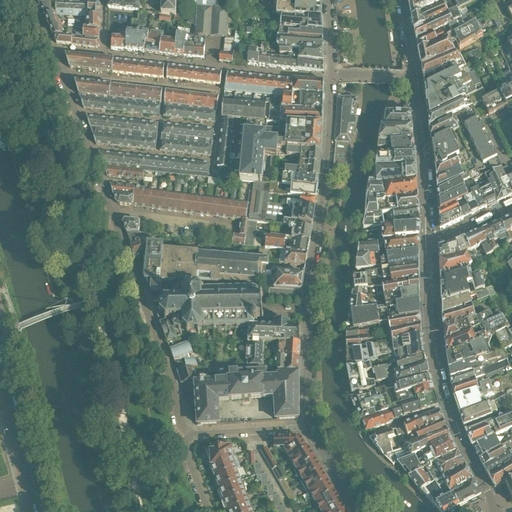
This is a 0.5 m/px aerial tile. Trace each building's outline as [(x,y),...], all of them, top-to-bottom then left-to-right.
[(138,0),(107,0),(108,8),(138,12),(138,0)] [(176,16),(176,15),(175,0),(166,0),(167,1),(161,1),(161,14),(174,16),(173,21),(178,21),(178,16),(176,16)] [(175,0),(176,15),(187,16),(187,25),(194,25),(193,34),(195,34),(195,36),(204,36),(209,36),(209,37),(212,37),(224,38),(225,38),(226,38),(228,10),(227,10),(227,0),(175,0)] [(273,0),(272,15),(282,17),(321,19),(321,20),(337,20),(337,4),(320,4),(296,1),(295,1),(282,0),(273,0)] [(394,3),(396,12),(410,8),(409,8),(426,0),(403,0),(398,2),(394,3)] [(439,0),(426,0),(409,8),(410,8),(396,12),(398,26),(412,21),(412,20),(411,20),(446,4),(445,2),(441,4),(439,0)] [(452,0),(453,1),(457,11),(465,8),(475,3),(473,0),(452,0)] [(398,26),(400,38),(415,34),(414,34),(414,31),(457,11),(453,1),(446,4),(411,20),(412,20),(412,21),(398,26)] [(38,3),(43,14),(55,14),(60,15),(64,15),(64,16),(68,17),(68,3),(55,2),(55,10),(50,10),(51,4),(38,3)] [(68,3),(68,17),(78,17),(78,4),(68,3)] [(79,16),(86,17),(87,17),(87,4),(78,4),(78,17),(79,17),(79,16)] [(87,4),(87,17),(99,18),(100,6),(98,4),(87,4)] [(400,38),(402,49),(417,43),(417,42),(443,30),(448,27),(469,16),(465,8),(457,11),(414,31),(414,34),(415,34),(400,38)] [(497,29),(501,27),(501,26),(499,23),(499,22),(497,18),(494,13),(491,15),(497,28),(497,29)] [(43,14),(48,25),(60,27),(55,14),(43,14)] [(125,51),(134,52),(137,32),(136,32),(136,26),(144,26),(145,15),(137,14),(137,21),(131,20),(131,32),(127,32),(125,51)] [(402,49),(403,57),(419,52),(453,36),(475,23),(471,15),(469,16),(448,27),(450,32),(446,34),(445,31),(444,32),(443,30),(417,42),(417,43),(402,49)] [(86,17),(85,29),(99,29),(99,18),(87,17),(86,17)] [(321,19),(282,17),(280,29),(322,33),(322,34),(338,34),(337,20),(321,20),(321,19)] [(419,52),(403,57),(401,58),(403,71),(421,65),(422,65),(423,66),(453,52),(452,48),(450,44),(455,42),(460,51),(471,44),(483,37),(475,23),(453,36),(419,52)] [(48,25),(53,36),(62,37),(61,27),(60,27),(48,25)] [(177,28),(176,35),(186,37),(187,37),(188,37),(189,30),(177,28)] [(83,29),(83,33),(83,38),(99,39),(99,29),(85,29),(83,29)] [(278,38),(322,42),(322,43),(338,42),(338,34),(322,34),(322,33),(280,29),(278,37),(278,38)] [(111,50),(125,51),(127,32),(119,32),(118,38),(112,38),(111,50),(111,49),(111,50)] [(134,52),(144,53),(145,43),(147,43),(148,33),(137,32),(134,52)] [(72,37),(71,46),(97,48),(99,46),(99,39),(83,38),(83,33),(76,33),(76,38),(72,37)] [(144,53),(159,55),(162,40),(163,34),(148,33),(147,43),(145,43),(144,53)] [(174,57),(183,58),(186,37),(176,35),(176,41),(174,57)] [(56,44),(71,46),(72,37),(62,37),(53,36),(56,44)] [(183,58),(194,59),(196,38),(188,37),(187,37),(186,37),(183,58)] [(196,38),(194,59),(204,60),(204,57),(205,39),(196,38)] [(233,44),(234,39),(226,38),(225,38),(224,38),(222,54),(233,55),(233,44)] [(338,42),(322,43),(322,42),(278,38),(277,48),(280,48),(292,49),(300,50),(323,52),(339,51),(338,42)] [(174,57),(176,41),(162,40),(159,55),(174,57)] [(232,64),(247,65),(249,51),(245,51),(245,44),(239,44),(233,44),(233,55),(232,64)] [(247,65),(258,66),(259,58),(257,57),(257,50),(258,45),(245,44),(245,51),(249,51),(247,65)] [(258,66),(268,67),(269,59),(265,59),(266,46),(261,45),(260,51),(257,50),(257,57),(259,58),(258,66)] [(323,63),(323,59),(339,58),(339,51),(323,52),(300,50),(299,55),(291,54),(292,49),(280,48),(280,55),(281,55),(285,55),(285,59),(286,59),(289,61),(298,61),(323,63)] [(478,50),(474,52),(478,59),(482,57),(478,50)] [(423,78),(423,79),(446,68),(450,75),(463,69),(460,62),(455,52),(454,53),(453,52),(423,66),(422,65),(421,65),(422,67),(421,67),(422,67),(422,68),(422,70),(422,71),(423,76),(423,78)] [(478,59),(474,52),(473,52),(468,54),(473,62),(478,59)] [(219,62),(232,64),(233,55),(222,54),(220,53),(219,62)] [(69,69),(76,69),(78,56),(66,55),(65,56),(69,69)] [(287,69),(297,70),(298,61),(289,61),(286,59),(285,59),(285,55),(281,55),(280,59),(281,59),(283,61),(287,61),(287,69)] [(76,69),(85,70),(86,57),(78,56),(76,69)] [(85,70),(93,71),(95,58),(86,57),(85,70)] [(483,61),(486,67),(495,63),(492,57),(483,61)] [(93,71),(102,72),(103,59),(95,58),(93,71)] [(298,61),(297,70),(318,72),(322,73),(323,74),(323,66),(339,65),(339,58),(323,59),(323,63),(298,61)] [(102,72),(111,73),(113,60),(103,59),(102,72)] [(268,67),(278,68),(279,59),(269,59),(268,67)] [(278,68),(287,69),(287,61),(283,61),(281,59),(280,59),(279,59),(278,68)] [(111,73),(121,74),(122,61),(113,60),(111,73)] [(121,74),(129,75),(130,62),(122,61),(121,74)] [(129,75),(137,76),(139,63),(130,62),(129,75)] [(137,76),(145,77),(146,63),(139,63),(137,76)] [(145,77),(153,78),(155,64),(146,63),(145,77)] [(155,64),(153,78),(163,79),(164,65),(155,64)] [(167,79),(176,80),(177,67),(168,66),(167,79)] [(176,80),(185,81),(186,68),(177,67),(176,80)] [(428,118),(428,119),(467,97),(468,96),(476,92),(474,87),(480,84),(474,72),(470,74),(466,67),(463,69),(450,75),(424,88),(425,89),(423,90),(424,96),(425,96),(425,97),(425,98),(427,107),(428,117),(428,118)] [(185,81),(193,82),(194,69),(186,68),(185,81)] [(424,88),(450,75),(446,68),(423,79),(425,88),(424,88)] [(193,82),(201,83),(203,70),(194,69),(193,82)] [(201,83),(210,84),(212,71),(203,70),(201,83)] [(505,83),(508,89),(511,97),(511,75),(510,70),(501,75),(505,83)] [(212,71),(210,84),(220,86),(221,72),(212,71)] [(225,90),(234,91),(236,74),(227,73),(225,90)] [(234,91),(245,92),(247,75),(236,74),(234,91)] [(245,92),(254,93),(256,76),(247,75),(245,92)] [(254,93),(263,94),(264,77),(256,76),(254,93)] [(263,94),(272,95),(274,78),(264,77),(263,94)] [(272,95),(281,96),(281,93),(284,79),(274,78),(272,95)] [(281,96),(283,96),(283,93),(292,94),(293,80),(284,79),(281,93),(281,96)] [(339,83),(323,82),(308,81),(293,80),(292,94),(283,93),(283,96),(282,97),(283,97),(283,98),(282,108),(323,112),(328,112),(327,117),(334,117),(335,112),(336,112),(336,110),(337,98),(338,98),(338,95),(339,83)] [(78,95),(79,95),(84,96),(85,82),(75,81),(74,82),(78,95)] [(94,83),(85,82),(84,96),(92,97),(94,83)] [(92,97),(101,97),(102,84),(94,83),(92,97)] [(496,88),(499,93),(506,107),(511,104),(511,97),(508,89),(505,83),(496,88)] [(101,97),(110,98),(111,85),(102,84),(101,97)] [(110,98),(120,99),(121,86),(111,85),(110,98)] [(121,86),(120,99),(128,100),(129,87),(121,86)] [(128,100),(130,101),(136,101),(137,88),(129,87),(128,100)] [(136,101),(140,102),(143,102),(145,89),(137,88),(136,101)] [(143,102),(150,103),(152,103),(154,89),(145,89),(143,102)] [(152,103),(160,104),(161,104),(162,90),(154,89),(152,103)] [(164,104),(165,104),(173,105),(174,92),(165,91),(164,104)] [(173,105),(175,106),(181,106),(182,93),(174,92),(173,105)] [(181,106),(186,107),(191,107),(192,94),(182,93),(181,106)] [(499,93),(490,97),(497,112),(506,107),(499,93)] [(191,107),(196,108),(199,108),(201,96),(192,94),(191,107)] [(83,109),(99,111),(101,97),(92,97),(84,96),(79,95),(80,99),(83,109)] [(203,109),(206,109),(217,110),(218,98),(205,96),(203,109)] [(99,111),(108,112),(110,101),(110,98),(101,97),(99,111)] [(429,129),(473,107),(473,106),(472,106),(467,97),(428,119),(430,129),(429,129)] [(497,112),(490,97),(481,101),(489,116),(497,112)] [(108,112),(118,113),(120,99),(110,98),(110,101),(108,112)] [(337,98),(336,110),(356,111),(357,106),(358,99),(338,98),(337,98)] [(118,113),(129,114),(130,101),(128,100),(120,99),(118,113)] [(129,114),(139,115),(140,102),(136,101),(130,101),(129,114)] [(139,115),(149,116),(150,103),(143,102),(140,102),(139,115)] [(150,103),(149,116),(159,117),(160,104),(152,103),(150,103)] [(234,119),(243,120),(269,122),(270,107),(270,106),(259,105),(240,103),(238,104),(223,103),(221,118),(222,118),(222,124),(220,138),(236,140),(237,136),(237,132),(232,131),(234,119)] [(163,117),(174,119),(175,106),(173,105),(165,104),(164,107),(163,117)] [(406,106),(406,105),(403,106),(404,114),(409,113),(411,113),(410,105),(406,106)] [(174,119),(184,120),(186,107),(181,106),(175,106),(174,119)] [(184,120),(194,121),(196,108),(191,107),(186,107),(184,120)] [(282,108),(277,108),(275,108),(275,107),(270,107),(269,122),(322,126),(323,112),(282,108)] [(431,143),(432,144),(465,127),(467,126),(478,121),(480,120),(473,107),(429,129),(430,130),(430,132),(431,139),(431,142),(431,143)] [(194,121),(204,122),(206,109),(203,109),(199,108),(196,108),(194,121)] [(206,109),(204,122),(214,123),(216,111),(217,111),(217,110),(206,109)] [(336,112),(336,122),(356,124),(356,123),(355,120),(356,111),(336,110),(336,112)] [(386,115),(384,128),(412,126),(411,114),(411,113),(409,113),(404,114),(403,114),(402,114),(395,114),(394,114),(388,115),(386,115)] [(90,128),(93,135),(106,136),(107,132),(108,119),(86,117),(86,118),(90,128)] [(108,119),(107,132),(117,133),(118,120),(108,119)] [(117,133),(126,134),(128,122),(118,120),(117,133)] [(334,151),(335,142),(334,142),(335,139),(322,138),(322,126),(269,122),(243,120),(241,135),(244,135),(240,182),(254,183),(254,182),(270,184),(276,185),(277,181),(276,179),(274,179),(274,175),(275,169),(276,157),(277,157),(277,156),(277,150),(321,154),(321,153),(321,150),(334,151)] [(482,129),(478,121),(467,126),(465,127),(483,165),(496,159),(496,158),(494,155),(490,145),(488,142),(483,132),(482,129)] [(126,134),(137,136),(138,123),(128,122),(126,134)] [(334,142),(335,142),(350,144),(356,124),(336,122),(335,139),(334,142)] [(137,136),(147,137),(148,124),(138,123),(137,136)] [(148,124),(147,137),(157,138),(158,125),(148,124)] [(161,138),(171,139),(173,126),(163,125),(161,138)] [(171,139),(181,140),(183,127),(173,126),(171,139)] [(379,145),(401,143),(401,140),(413,139),(413,138),(412,135),(413,135),(413,134),(412,134),(412,131),(412,130),(412,127),(412,126),(384,128),(382,128),(379,145)] [(183,127),(181,140),(191,142),(193,129),(183,127)] [(465,127),(432,144),(431,144),(433,151),(435,168),(439,166),(447,163),(467,154),(470,161),(476,173),(476,172),(479,179),(483,177),(484,179),(501,169),(500,166),(496,159),(483,165),(465,127)] [(191,142),(202,143),(203,130),(193,129),(191,142)] [(203,130),(202,143),(212,144),(213,131),(203,130)] [(105,146),(115,147),(117,133),(107,132),(106,136),(105,146)] [(115,147),(125,148),(126,134),(117,133),(115,147)] [(125,148),(135,149),(137,136),(126,134),(125,148)] [(96,145),(105,146),(106,136),(93,135),(92,135),(96,145)] [(135,149),(145,150),(147,137),(137,136),(135,149)] [(147,137),(145,150),(155,151),(157,138),(147,137)] [(170,153),(171,139),(161,138),(160,152),(170,153)] [(235,154),(236,140),(220,138),(219,153),(230,154),(234,154),(235,154)] [(170,153),(180,154),(181,140),(171,139),(170,153)] [(379,145),(377,158),(391,156),(415,154),(413,139),(401,140),(401,143),(379,145)] [(180,154),(190,155),(191,142),(181,140),(180,154)] [(190,155),(200,156),(202,143),(191,142),(190,155)] [(334,151),(333,163),(332,170),(332,171),(333,171),(344,172),(350,145),(350,144),(335,142),(334,151)] [(202,143),(200,156),(210,157),(212,144),(202,143)] [(321,163),(321,162),(333,163),(334,151),(321,150),(321,153),(321,154),(277,150),(277,156),(300,158),(300,164),(297,164),(297,165),(320,167),(320,163),(321,163)] [(107,164),(107,168),(113,168),(115,155),(99,153),(99,154),(102,164),(107,164)] [(216,174),(217,174),(220,175),(221,168),(228,169),(229,160),(230,154),(219,153),(216,174)] [(391,156),(392,169),(415,167),(415,154),(391,156)] [(439,166),(435,168),(436,176),(436,177),(437,177),(436,177),(452,172),(470,161),(467,154),(447,163),(439,166)] [(124,156),(115,155),(113,168),(123,169),(124,156)] [(123,169),(125,169),(133,170),(135,157),(124,156),(123,169)] [(376,170),(376,171),(392,169),(391,156),(377,158),(376,170)] [(135,157),(133,170),(137,171),(144,172),(145,158),(135,157)] [(145,158),(144,172),(143,172),(155,173),(155,176),(157,176),(157,174),(158,174),(160,160),(145,158)] [(170,161),(160,160),(158,174),(168,175),(170,161)] [(180,162),(170,161),(168,175),(178,176),(180,162)] [(436,177),(436,178),(437,180),(436,180),(437,180),(437,187),(437,188),(437,189),(437,190),(473,174),(476,173),(470,161),(452,172),(436,177)] [(190,163),(180,162),(178,176),(188,177),(190,163)] [(320,167),(319,169),(332,170),(333,163),(321,162),(321,163),(320,163),(320,167)] [(200,164),(190,163),(188,177),(199,178),(200,164)] [(209,165),(200,164),(199,178),(207,179),(208,175),(209,165)] [(318,179),(319,179),(328,180),(328,179),(332,180),(333,171),(332,171),(332,170),(319,169),(320,167),(297,165),(297,168),(299,168),(299,170),(285,169),(285,175),(318,179)] [(107,177),(124,179),(125,169),(123,169),(113,168),(107,168),(105,167),(104,168),(107,177)] [(376,171),(377,184),(377,185),(384,184),(416,179),(415,167),(392,169),(376,171)] [(125,169),(124,179),(144,181),(144,179),(143,179),(143,172),(144,172),(137,171),(133,170),(125,169)] [(501,169),(484,179),(487,184),(490,188),(480,194),(486,208),(497,203),(511,195),(511,192),(506,180),(503,174),(501,169)] [(506,172),(503,174),(506,180),(511,192),(511,176),(511,174),(510,174),(508,171),(506,172)] [(437,190),(437,191),(438,201),(466,187),(479,179),(476,172),(476,173),(473,174),(437,190)] [(291,186),(317,189),(331,190),(332,180),(328,179),(328,180),(319,179),(318,179),(285,175),(283,175),(282,185),(291,186)] [(438,201),(439,213),(464,201),(472,198),(470,194),(478,190),(487,184),(484,179),(483,177),(479,179),(466,187),(438,201)] [(385,192),(417,187),(416,179),(384,184),(385,192)] [(314,211),(286,207),(273,205),(274,195),(269,195),(270,184),(254,182),(254,183),(252,198),(251,204),(248,222),(257,223),(281,226),(311,230),(312,226),(313,221),(325,223),(327,213),(314,211)] [(133,196),(135,187),(109,184),(113,195),(119,194),(133,196)] [(316,200),(329,201),(331,190),(317,189),(291,186),(291,192),(288,192),(287,192),(286,192),(286,193),(285,194),(279,194),(278,193),(277,193),(277,192),(277,191),(277,185),(276,185),(270,184),(269,195),(274,195),(290,197),(316,200)] [(367,201),(386,200),(385,192),(384,184),(377,185),(377,184),(370,184),(367,201)] [(132,207),(141,208),(142,197),(143,191),(145,191),(144,189),(135,187),(133,196),(132,207)] [(394,199),(417,196),(417,187),(385,192),(386,200),(386,201),(394,199)] [(470,194),(472,198),(478,212),(486,208),(480,194),(478,190),(470,194)] [(141,208),(148,209),(150,191),(145,191),(143,191),(142,197),(141,208)] [(148,209),(156,210),(158,192),(150,191),(148,209)] [(156,210),(165,211),(167,193),(158,192),(156,210)] [(165,211),(172,212),(174,194),(170,194),(167,193),(165,211)] [(118,205),(132,207),(133,196),(119,194),(113,195),(116,203),(118,205)] [(172,212),(180,213),(183,195),(174,194),(172,212)] [(180,213),(188,214),(191,196),(183,195),(180,213)] [(188,214),(196,215),(198,197),(191,196),(188,214)] [(397,214),(419,210),(417,196),(394,199),(395,209),(397,209),(397,214)] [(196,215),(205,216),(207,199),(198,197),(196,215)] [(314,211),(327,213),(329,201),(316,200),(290,197),(296,198),(296,202),(287,201),(286,207),(314,211)] [(472,198),(464,201),(465,204),(471,216),(478,212),(472,198)] [(205,216),(213,217),(215,199),(207,199),(205,216)] [(213,217),(220,218),(223,200),(215,199),(213,217)] [(367,201),(366,212),(369,212),(369,211),(382,210),(383,216),(385,215),(397,214),(397,209),(395,209),(394,199),(386,201),(386,200),(367,201)] [(220,218),(228,219),(231,202),(223,200),(220,218)] [(439,213),(439,221),(459,211),(458,207),(465,204),(464,201),(439,213)] [(228,219),(237,220),(239,203),(231,202),(228,219)] [(239,203),(237,220),(241,221),(248,222),(251,204),(247,204),(239,203)] [(458,207),(459,211),(463,219),(471,216),(465,204),(458,207)] [(363,229),(384,228),(384,227),(382,216),(383,216),(382,210),(369,211),(369,212),(366,212),(366,218),(363,229)] [(395,226),(394,222),(419,217),(419,210),(397,214),(385,215),(387,227),(384,227),(384,228),(395,226)] [(459,211),(439,221),(440,231),(463,220),(463,219),(459,211)] [(398,226),(398,228),(419,225),(419,217),(394,222),(395,226),(398,226)] [(511,231),(511,217),(500,223),(508,239),(510,242),(511,240),(511,236),(510,232),(511,231)] [(127,233),(127,234),(139,233),(140,223),(125,221),(123,223),(126,233),(127,233)] [(257,223),(248,222),(241,221),(240,229),(255,232),(257,223)] [(497,242),(498,243),(508,239),(500,223),(488,229),(494,239),(496,238),(497,242)] [(384,242),(419,238),(419,225),(398,228),(379,230),(379,232),(383,231),(383,242),(384,242)] [(292,240),(309,242),(323,243),(323,234),(324,232),(311,231),(311,230),(281,226),(283,227),(290,227),(289,232),(293,232),(292,240)] [(254,239),(255,232),(240,229),(239,235),(239,237),(254,239)] [(497,242),(496,238),(494,239),(488,229),(481,232),(494,253),(498,249),(497,247),(495,248),(493,244),(497,242)] [(471,255),(474,253),(473,250),(481,246),(485,254),(486,257),(494,253),(481,232),(464,239),(471,255)] [(129,240),(139,268),(142,267),(142,268),(146,268),(147,253),(152,251),(153,252),(163,253),(163,251),(163,245),(148,244),(146,238),(140,240),(138,236),(141,235),(140,233),(139,233),(127,234),(129,239),(129,240)] [(253,247),(254,239),(239,237),(239,235),(234,235),(234,239),(233,239),(233,241),(233,245),(244,246),(253,247)] [(266,242),(265,249),(281,251),(284,251),(285,239),(278,238),(267,237),(266,242)] [(386,255),(419,250),(419,238),(384,242),(385,246),(386,255)] [(464,239),(457,242),(461,252),(459,253),(461,258),(466,254),(467,257),(471,255),(464,239)] [(290,243),(294,249),(308,251),(309,242),(292,240),(289,240),(288,240),(288,241),(287,242),(288,242),(289,243),(290,243)] [(359,245),(357,258),(374,256),(379,256),(378,249),(381,249),(381,246),(385,246),(384,242),(383,242),(368,243),(365,244),(359,245)] [(439,249),(440,262),(461,258),(459,253),(461,252),(457,242),(456,243),(439,249)] [(389,269),(385,270),(386,275),(400,272),(419,270),(419,269),(419,266),(419,263),(419,262),(419,250),(386,255),(387,261),(380,262),(380,263),(375,264),(374,256),(357,258),(356,271),(357,271),(368,270),(384,266),(388,266),(388,267),(389,269)] [(142,267),(139,268),(144,282),(147,282),(147,288),(148,291),(151,290),(151,293),(161,294),(161,283),(162,272),(163,253),(153,252),(152,251),(147,253),(146,268),(142,268),(142,267)] [(163,251),(163,253),(162,272),(161,283),(176,284),(176,282),(185,282),(185,281),(219,284),(219,281),(256,284),(257,280),(260,280),(264,276),(264,273),(265,266),(268,266),(269,259),(267,259),(268,251),(259,251),(259,259),(205,254),(163,251)] [(307,254),(307,255),(294,253),(286,252),(284,251),(281,251),(279,264),(301,267),(301,265),(304,266),(305,266),(306,263),(319,265),(321,256),(307,254)] [(440,262),(441,277),(468,268),(472,266),(479,262),(476,256),(476,255),(474,253),(471,255),(467,257),(466,254),(461,258),(440,262)] [(303,272),(303,275),(304,275),(303,277),(317,278),(319,268),(319,265),(306,263),(305,266),(304,266),(303,272)] [(441,286),(441,292),(442,302),(442,305),(484,291),(480,276),(471,278),(468,268),(441,277),(441,286)] [(365,274),(366,277),(366,278),(367,290),(382,287),(419,281),(419,270),(400,272),(386,275),(385,270),(365,274)] [(317,278),(303,277),(304,275),(303,275),(271,272),(270,281),(269,290),(268,295),(301,298),(301,292),(315,293),(317,278)] [(355,291),(367,290),(366,278),(366,277),(362,278),(362,277),(353,276),(353,279),(353,281),(353,286),(354,286),(355,291)] [(419,281),(382,287),(383,296),(419,290),(419,281)] [(236,330),(248,330),(254,330),(254,326),(254,323),(256,322),(257,320),(256,318),(260,318),(262,319),(263,318),(262,316),(261,300),(263,298),(261,297),(260,298),(257,298),(258,295),(260,295),(260,294),(258,294),(257,291),(258,290),(257,288),(256,290),(253,289),(254,287),(252,287),(251,288),(249,289),(249,286),(235,287),(235,289),(226,289),(226,287),(224,287),(224,289),(214,289),(214,287),(212,287),(212,289),(204,290),(203,289),(202,290),(198,287),(199,285),(197,284),(186,284),(185,285),(186,287),(183,290),(179,289),(179,287),(177,287),(177,289),(174,291),(171,288),(163,288),(162,304),(160,305),(159,305),(158,307),(160,307),(160,314),(178,308),(188,335),(198,335),(200,334),(199,332),(202,329),(204,329),(213,329),(213,331),(215,331),(215,329),(224,329),(224,330),(226,330),(226,329),(236,328),(236,330)] [(353,292),(351,301),(369,298),(383,296),(382,287),(367,290),(355,291),(353,292)] [(383,296),(383,297),(384,296),(385,303),(381,303),(382,307),(419,302),(419,290),(383,296)] [(442,316),(471,306),(489,299),(491,301),(494,299),(489,290),(484,291),(442,305),(442,315),(442,316)] [(301,298),(300,309),(304,310),(304,309),(314,310),(315,293),(301,292),(301,298)] [(351,301),(350,312),(371,309),(369,298),(351,301)] [(375,308),(378,325),(419,316),(419,315),(419,314),(419,313),(419,311),(419,306),(419,305),(419,304),(419,302),(382,307),(375,308)] [(443,327),(444,328),(475,318),(471,306),(442,316),(443,327)] [(167,343),(188,335),(178,308),(160,314),(157,315),(167,343)] [(350,312),(347,331),(368,328),(378,325),(375,308),(371,309),(350,312)] [(278,344),(300,345),(313,346),(314,321),(314,310),(304,309),(304,310),(300,309),(300,321),(300,328),(290,328),(290,324),(274,323),(274,327),(254,326),(254,330),(248,330),(247,366),(263,367),(263,343),(278,344)] [(491,315),(496,320),(502,318),(497,311),(491,315)] [(444,328),(445,342),(472,331),(479,328),(487,324),(496,320),(491,315),(489,312),(475,318),(444,328)] [(419,316),(378,325),(380,334),(381,334),(420,325),(419,316)] [(503,352),(504,352),(511,347),(511,326),(509,328),(502,318),(502,317),(502,318),(496,320),(487,324),(492,338),(495,337),(503,351),(503,352)] [(445,342),(447,357),(483,342),(492,338),(487,324),(479,328),(482,335),(475,339),(472,331),(445,342)] [(390,336),(392,342),(421,335),(420,325),(381,334),(382,338),(390,336)] [(347,331),(346,341),(367,337),(367,340),(374,338),(373,335),(369,336),(368,328),(347,331)] [(373,345),(376,357),(393,353),(422,346),(421,336),(421,335),(392,342),(373,345)] [(346,341),(346,350),(360,350),(360,348),(369,346),(367,340),(367,337),(346,341)] [(447,357),(449,371),(488,356),(483,342),(447,357)] [(199,369),(199,368),(188,343),(170,350),(174,361),(184,361),(186,369),(193,369),(199,369)] [(313,346),(300,345),(278,344),(277,358),(299,359),(299,360),(312,361),(313,346)] [(346,369),(370,364),(371,364),(371,361),(377,360),(376,357),(373,345),(369,346),(360,348),(360,350),(346,350),(346,354),(346,369)] [(422,346),(393,353),(395,365),(424,357),(423,356),(422,346)] [(450,378),(450,380),(483,370),(493,366),(507,361),(508,360),(504,352),(503,352),(503,351),(495,355),(488,356),(449,371),(449,372),(448,373),(449,377),(450,378)] [(395,365),(371,370),(374,384),(383,382),(387,381),(387,379),(393,378),(392,374),(426,365),(425,363),(424,357),(395,365)] [(298,373),(298,369),(312,369),(312,361),(299,360),(299,359),(277,358),(275,358),(274,369),(277,369),(277,373),(297,373),(298,373)] [(174,361),(177,371),(186,369),(184,361),(174,361)] [(450,380),(452,388),(474,380),(485,377),(509,368),(509,367),(507,361),(493,366),(483,370),(450,380)] [(370,364),(346,369),(351,395),(375,390),(375,388),(374,384),(371,370),(370,364)] [(387,381),(383,382),(383,384),(384,388),(396,385),(398,385),(401,384),(411,380),(428,375),(426,365),(392,374),(393,378),(387,379),(387,381)] [(485,377),(487,382),(488,382),(497,379),(511,374),(511,365),(509,367),(509,368),(485,377)] [(297,373),(297,374),(277,376),(277,373),(277,369),(274,369),(264,367),(264,368),(264,372),(220,374),(221,382),(215,383),(215,379),(202,379),(202,383),(195,384),(195,385),(198,425),(198,426),(219,424),(218,401),(274,398),(276,421),(297,419),(299,428),(311,428),(315,426),(313,423),(312,416),(312,406),(311,397),(311,387),(298,387),(298,381),(311,382),(312,374),(298,373),(297,373)] [(186,369),(177,371),(182,384),(196,379),(193,370),(193,369),(186,369)] [(511,374),(497,379),(504,398),(508,396),(511,393),(511,374)] [(394,388),(395,396),(415,391),(414,391),(432,386),(429,377),(404,385),(394,388)] [(478,391),(454,399),(459,414),(459,415),(460,415),(463,426),(463,427),(464,427),(469,425),(485,419),(491,417),(497,414),(493,404),(500,400),(504,398),(497,379),(488,382),(487,382),(479,386),(477,387),(478,391)] [(452,388),(454,399),(478,391),(477,387),(474,380),(452,388)] [(395,396),(391,397),(394,408),(418,400),(417,400),(434,394),(432,386),(414,391),(415,391),(395,396)] [(352,399),(356,409),(388,399),(385,390),(352,398),(352,399)] [(390,409),(391,412),(396,421),(403,419),(438,407),(434,394),(417,400),(418,400),(394,408),(391,409),(390,409)] [(511,403),(508,396),(504,398),(500,400),(506,410),(508,408),(511,405),(511,403)] [(388,399),(356,409),(360,420),(361,421),(361,422),(378,416),(391,412),(390,409),(391,409),(388,399)] [(506,410),(500,400),(493,404),(497,414),(506,410)] [(391,412),(378,416),(382,426),(396,421),(391,412)] [(421,419),(416,421),(420,431),(444,422),(440,412),(439,412),(421,419)] [(509,432),(511,430),(511,415),(511,414),(494,422),(499,436),(509,432)] [(378,416),(361,422),(366,432),(382,426),(378,416)] [(408,436),(414,434),(420,431),(416,421),(403,425),(403,426),(408,436)] [(412,445),(426,439),(446,431),(444,422),(420,431),(414,434),(417,439),(410,442),(412,445)] [(486,425),(479,428),(486,442),(499,436),(494,422),(486,425)] [(403,426),(395,429),(398,436),(401,434),(403,438),(406,436),(406,437),(408,436),(403,426)] [(466,433),(473,448),(486,442),(479,428),(472,431),(466,433)] [(312,440),(312,442),(323,440),(318,430),(310,431),(310,433),(305,433),(308,441),(312,440)] [(369,438),(373,444),(389,441),(388,439),(394,437),(392,430),(375,436),(369,438)] [(486,442),(473,448),(474,449),(474,450),(475,453),(476,453),(477,455),(476,455),(477,455),(479,460),(511,442),(511,430),(509,432),(499,436),(486,442)] [(426,439),(430,448),(450,439),(446,431),(426,439)] [(293,439),(274,440),(274,441),(275,448),(283,448),(290,460),(309,450),(308,449),(307,450),(300,439),(293,439)] [(384,456),(383,456),(390,463),(393,465),(396,463),(415,455),(421,452),(430,448),(426,439),(412,445),(393,452),(389,454),(384,456)] [(450,439),(430,448),(421,452),(424,459),(453,445),(453,444),(454,443),(452,440),(451,440),(450,439)] [(323,440),(312,442),(310,442),(316,451),(327,447),(323,440)] [(389,441),(373,444),(383,456),(384,456),(393,452),(389,441)] [(479,460),(483,468),(511,451),(511,442),(479,460)] [(453,445),(424,459),(428,467),(457,453),(456,451),(457,450),(456,447),(454,447),(453,445)] [(206,454),(211,467),(236,457),(233,451),(232,451),(231,447),(225,447),(211,448),(212,452),(206,454)] [(261,451),(266,460),(271,457),(266,448),(261,451)] [(295,472),(297,471),(315,460),(309,450),(290,460),(294,467),(292,468),(295,472)] [(511,451),(483,468),(487,475),(511,460),(511,451)] [(421,470),(422,471),(426,476),(428,475),(431,480),(443,473),(442,470),(461,460),(457,453),(428,467),(421,470)] [(396,463),(408,478),(422,471),(421,470),(428,467),(426,463),(420,466),(415,455),(396,463)] [(211,467),(215,478),(235,470),(240,468),(236,457),(211,467)] [(299,479),(301,483),(321,471),(315,460),(297,471),(301,478),(299,479)] [(433,483),(434,483),(465,467),(461,460),(442,470),(443,473),(431,480),(433,483)] [(511,460),(487,475),(487,476),(488,477),(494,487),(494,489),(496,488),(511,479),(511,460)] [(434,483),(438,488),(445,484),(451,495),(452,494),(472,482),(472,481),(465,467),(434,483)] [(272,471),(278,481),(283,478),(277,468),(272,471)] [(215,478),(220,489),(240,482),(239,481),(241,480),(239,476),(238,477),(235,470),(215,478)] [(321,471),(301,483),(307,493),(309,492),(327,481),(325,478),(321,471)] [(325,478),(327,481),(328,483),(332,482),(344,477),(341,471),(325,478)] [(433,505),(434,505),(445,498),(438,488),(434,483),(433,483),(431,485),(426,476),(422,471),(408,478),(420,492),(433,505)] [(332,482),(338,491),(350,487),(349,485),(344,477),(332,482)] [(511,479),(496,488),(496,490),(505,486),(511,502),(511,479)] [(311,500),(313,504),(333,492),(328,483),(327,481),(309,492),(313,499),(311,500)] [(224,500),(244,493),(246,492),(244,487),(242,488),(240,482),(220,489),(224,500)] [(472,482),(452,494),(459,507),(481,495),(472,482)] [(290,489),(287,491),(284,492),(290,503),(296,500),(290,489)] [(333,492),(313,504),(317,511),(325,511),(340,503),(333,492)] [(224,500),(228,511),(248,504),(250,503),(248,499),(246,499),(244,493),(224,500)] [(445,498),(434,505),(439,511),(459,511),(457,508),(459,507),(452,494),(451,495),(445,498)] [(345,511),(340,503),(325,511),(345,511)]
